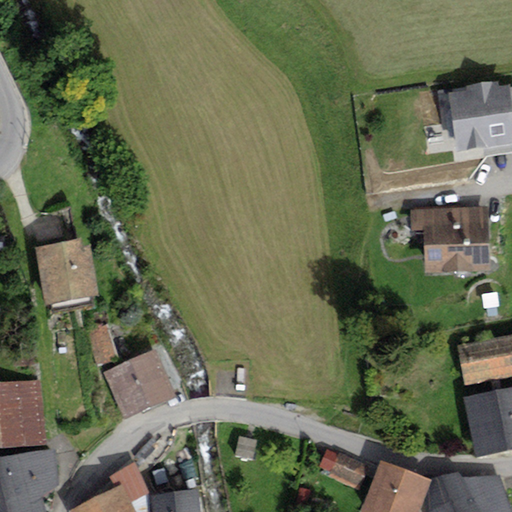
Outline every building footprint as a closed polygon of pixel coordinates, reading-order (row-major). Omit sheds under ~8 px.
[(511,90),(453,99),(462,160),(511,152),(511,90)] [(490,211),(414,216),(415,235),(427,239),(429,276),(493,272),(490,211)] [(85,244),(40,251),(48,301),(93,293),(85,244)] [(111,330),(90,336),(99,368),(120,362),(111,330)] [(511,336),(459,345),(466,387),(511,379),(511,336)] [(153,355),(109,374),(126,412),(169,393),(153,355)] [(0,444),(41,442),(37,383),(0,385),(0,444)] [(511,387),(466,398),(479,458),(511,450),(511,387)] [(257,443),(240,437),(234,454),(252,460),(257,443)] [(50,453),(0,462),(0,511),(42,511),(39,495),(54,481),(50,453)] [(368,475),(338,462),(331,478),(362,491),(368,475)] [(133,467),(112,478),(117,489),(121,487),(128,500),(145,491),(133,467)] [(420,511),(429,491),(379,471),(362,511),(420,511)] [(506,511),(495,484),(459,482),(429,491),(420,511),(506,511)] [(117,489),(71,511),(134,511),(128,500),(121,487),(117,489)] [(197,511),(194,493),(153,499),(154,511),(197,511)]
